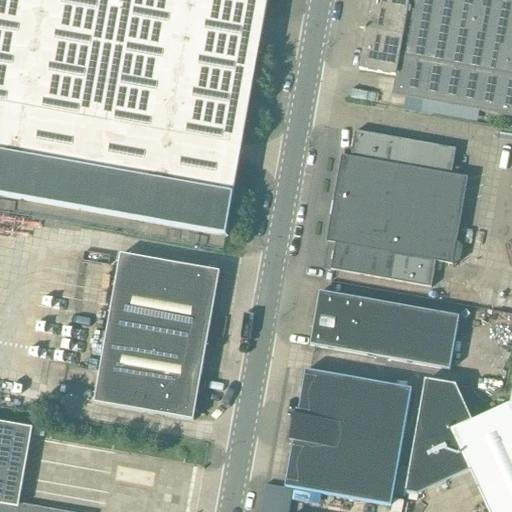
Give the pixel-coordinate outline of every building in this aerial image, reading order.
[(0,0),(0,197),(226,238),(238,167),(267,0),(0,0)] [(393,97),(511,118),(511,0),(371,0),(359,71),(396,78),(393,97)] [(341,157),(326,244),(335,245),(330,271),(431,289),(434,272),(441,273),(443,265),(452,266),(460,263),(462,249),(456,243),(468,179),(451,176),(455,150),(355,133),(352,150),(345,149),(343,157),(341,157)] [(120,256),(94,404),(193,422),(220,274),(120,256)] [(449,283),(446,302),(490,310),(494,291),(449,283)] [(319,294),(313,326),(310,347),(450,372),(459,319),(319,294)] [(412,391),(305,372),(285,489),(391,508),(412,391)] [(511,511),(511,394),(510,406),(473,423),(456,387),(426,382),(406,495),(418,497),(471,472),(488,511),(511,511)] [(0,424),(0,511),(58,511),(19,505),(32,430),(0,424)]
